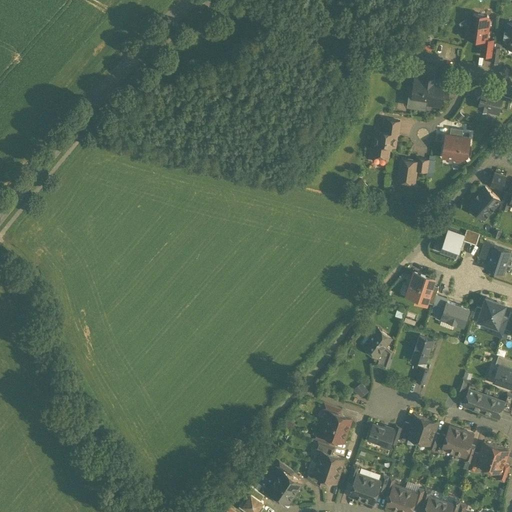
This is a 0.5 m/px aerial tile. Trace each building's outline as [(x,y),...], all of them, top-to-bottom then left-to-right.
[(488,15),(474,13),(473,22),(469,24),(467,37),(477,38),(482,39),(487,40),(488,38),(489,32),(488,32),(490,18),(487,15),(488,15)] [(495,39),(488,38),(487,40),(482,39),(480,55),(492,57),(493,48),(495,39)] [(500,48),(494,47),(493,48),(492,57),(491,63),(498,64),(500,48)] [(421,102),(431,103),(434,80),(417,77),(413,103),(421,104),(421,102)] [(450,82),(434,80),(431,103),(441,105),(442,93),(449,94),(450,82)] [(499,92),(483,88),(481,95),(477,99),(480,102),(478,107),(480,107),(479,108),(487,110),(487,109),(499,112),(500,108),(504,95),(504,92),(499,91),(499,92)] [(511,97),(504,95),(500,108),(508,110),(511,97)] [(400,120),(387,118),(387,119),(388,119),(388,124),(386,124),(385,131),(397,132),(397,133),(399,133),(400,120)] [(463,128),(451,126),(450,134),(462,136),(463,128)] [(375,143),(390,145),(395,146),(397,133),(397,132),(385,131),(377,129),(375,143)] [(450,134),(446,134),(443,156),(455,157),(458,155),(464,156),(467,154),(470,137),(462,136),(450,134)] [(390,145),(375,143),(373,158),(375,160),(385,162),(388,160),(390,145)] [(429,159),(417,157),(417,160),(416,169),(427,171),(429,159)] [(417,160),(402,158),(399,174),(401,176),(405,177),(405,178),(407,181),(412,181),(413,181),(415,179),(416,169),(417,160)] [(506,176),(495,172),(491,186),(502,190),(506,176)] [(361,186),(356,189),(360,196),(365,193),(361,186)] [(500,200),(485,187),(469,205),(477,212),(480,209),(487,215),(500,200)] [(511,193),(508,192),(502,209),(507,211),(510,204),(509,204),(511,196),(511,193)] [(463,240),(466,233),(448,227),(443,244),(460,249),(463,240)] [(481,233),(467,228),(466,233),(463,240),(477,244),(481,233)] [(503,230),(495,228),(492,236),(500,239),(503,230)] [(489,259),(494,245),(495,245),(496,243),(485,239),(479,256),(487,259),(489,259)] [(460,249),(443,244),(440,251),(458,257),(460,249)] [(489,259),(487,259),(484,268),(505,275),(511,252),(511,250),(495,245),(494,245),(489,259)] [(428,274),(413,269),(405,294),(416,298),(415,301),(428,305),(429,303),(434,286),(437,278),(427,275),(428,274)] [(439,287),(434,286),(429,303),(433,305),(439,287)] [(448,298),(436,295),(433,305),(430,313),(442,317),(447,301),(448,298)] [(396,300),(387,296),(385,302),(394,305),(396,300)] [(508,304),(486,296),(481,308),(477,306),(472,319),(491,325),(488,333),(502,338),(505,328),(509,317),(504,316),(508,304)] [(470,309),(447,301),(442,317),(441,319),(465,327),(470,309)] [(361,346),(376,358),(386,346),(392,338),(377,326),(361,346)] [(422,365),(425,367),(433,345),(434,345),(436,340),(420,335),(411,362),(422,365)] [(386,346),(376,358),(378,359),(376,364),(387,369),(393,351),(386,346)] [(511,359),(498,355),(496,363),(498,363),(511,367),(511,359)] [(511,367),(498,363),(491,383),(511,389),(511,367)] [(425,367),(422,365),(416,381),(424,384),(430,368),(425,367)] [(472,380),(463,377),(457,394),(466,398),(469,388),(472,380)] [(362,382),(354,389),(361,397),(369,391),(362,382)] [(463,404),(481,411),(487,395),(469,388),(466,398),(463,404)] [(511,393),(508,392),(505,401),(502,410),(511,413),(511,393)] [(487,395),(481,411),(499,417),(502,410),(505,401),(487,395)] [(330,409),(339,412),(341,407),(324,402),(322,409),(329,411),(330,409)] [(325,422),(348,430),(352,417),(339,412),(330,409),(329,411),(325,422)] [(426,417),(413,413),(410,423),(406,436),(418,440),(426,417)] [(438,421),(426,417),(418,440),(430,444),(435,431),(438,421)] [(406,436),(410,423),(404,421),(402,427),(398,439),(404,441),(406,436)] [(331,437),(344,442),(348,430),(325,422),(322,433),(321,434),(331,437)] [(386,447),(390,446),(391,443),(395,428),(389,426),(388,428),(373,423),(371,431),(372,431),(370,439),(381,443),(382,445),(386,447)] [(398,439),(402,427),(396,425),(395,428),(391,443),(396,445),(398,439)] [(461,429),(449,426),(446,435),(442,448),(454,452),(461,429)] [(474,433),(461,429),(454,452),(466,456),(470,443),(474,433)] [(318,441),(329,445),(331,437),(321,434),(322,433),(315,431),(312,439),(318,441)] [(435,451),(441,434),(435,431),(430,444),(429,449),(435,451)] [(442,448),(446,435),(441,434),(435,451),(440,453),(442,448)] [(329,445),(318,441),(315,449),(321,451),(322,449),(332,453),(334,446),(329,445)] [(496,445),(484,441),(480,454),(477,464),(489,468),(496,445)] [(471,463),(474,452),(476,445),(470,443),(466,456),(464,461),(471,463)] [(509,449),(496,445),(489,468),(501,472),(504,462),(509,449)] [(318,462),(340,470),(345,457),(332,453),(322,449),(321,451),(318,462)] [(477,464),(480,454),(474,452),(471,463),(469,470),(475,472),(477,464)] [(282,469),(291,475),(294,470),(279,460),(276,466),(282,469)] [(325,478),(336,482),(340,470),(318,462),(314,474),(325,478)] [(511,464),(504,462),(501,472),(498,480),(505,482),(511,464)] [(275,480),(295,493),(302,482),(291,475),(282,469),(275,480)] [(325,478),(314,474),(306,471),(305,477),(321,488),(325,478)] [(349,494),(362,498),(369,475),(357,471),(349,494)] [(369,475),(362,498),(374,502),(382,480),(369,475)] [(278,497),(288,503),(295,493),(275,480),(269,489),(268,490),(278,497)] [(385,505),(398,509),(406,487),(393,483),(385,505)] [(262,485),(258,492),(264,496),(275,503),(278,497),(268,490),(269,489),(262,485)] [(258,492),(249,486),(245,493),(247,495),(250,496),(251,494),(261,500),(264,496),(258,492)] [(410,511),(418,491),(406,487),(398,509),(405,511),(410,511)] [(243,506),(251,511),(257,511),(262,504),(264,502),(261,500),(251,494),(250,496),(243,506)] [(260,511),(265,506),(262,504),(257,511),(251,511),(243,506),(250,496),(247,495),(239,507),(246,511),(260,511)] [(437,511),(442,499),(429,495),(423,511),(437,511)] [(450,511),(454,503),(442,499),(437,511),(450,511)]
